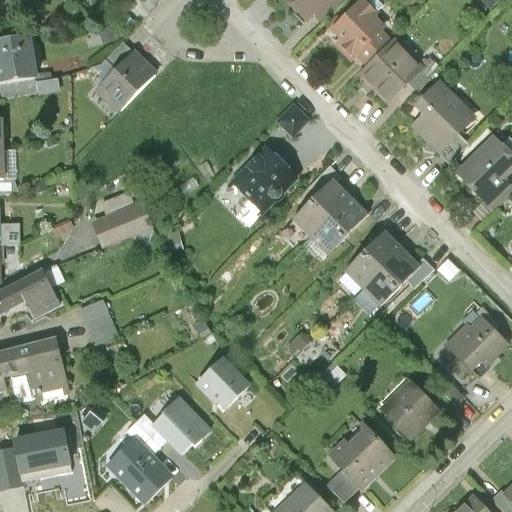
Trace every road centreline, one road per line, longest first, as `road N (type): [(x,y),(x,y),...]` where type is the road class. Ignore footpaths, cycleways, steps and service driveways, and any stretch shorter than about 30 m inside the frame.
road 1 (residential): [(511,296),(253,39)]
road 2 (residential): [(408,511),(511,411)]
